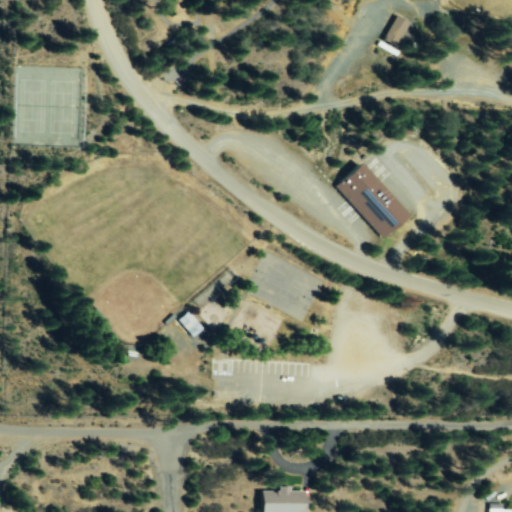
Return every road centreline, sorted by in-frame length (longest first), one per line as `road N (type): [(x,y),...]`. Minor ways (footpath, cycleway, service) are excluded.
road 1 (residential): [(511,306),(361,265),(283,225),(207,168),(155,115),(114,60),(87,0)]
road 2 (residential): [(511,420),(162,433),(0,425)]
